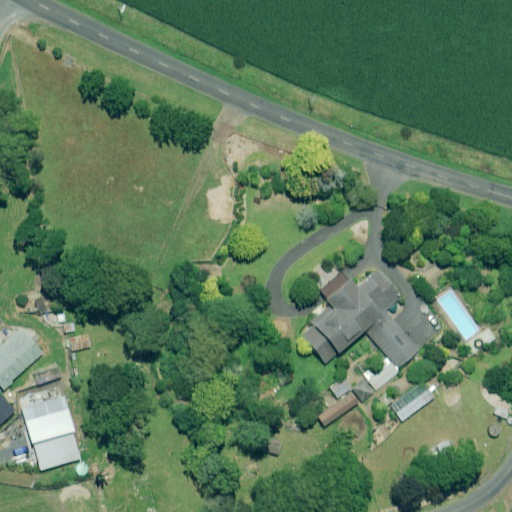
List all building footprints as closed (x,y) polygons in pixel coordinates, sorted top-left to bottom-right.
[(402,301),(380,272),(358,289),(344,271),(319,290),(330,305),(309,320),(311,323),(299,333),(322,362),(363,331),(394,372),(417,355),(385,313),(402,301)] [(482,332),(452,290),(438,300),(468,342),(482,332)] [(0,413),(13,401),(2,389),(43,352),(21,328),(0,346),(0,413)] [(496,338),(488,328),(460,351),(467,360),(496,338)] [(440,393),(429,379),(391,407),(402,422),(440,393)] [(373,394),(363,381),(352,389),(362,402),(373,394)] [(80,459),(61,391),(21,402),(40,471),(80,459)] [(358,403),(351,393),(317,417),(324,427),(358,403)] [(279,441),(261,436),(257,450),(275,455),(279,441)]
